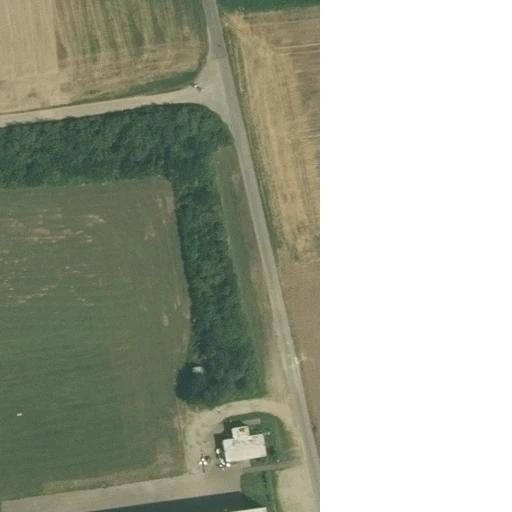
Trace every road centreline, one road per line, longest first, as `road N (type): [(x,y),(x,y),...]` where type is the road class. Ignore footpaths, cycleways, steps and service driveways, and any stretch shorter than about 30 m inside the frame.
road 1 (track): [(210,0),(323,511)]
road 2 (track): [(229,92),(0,124)]
